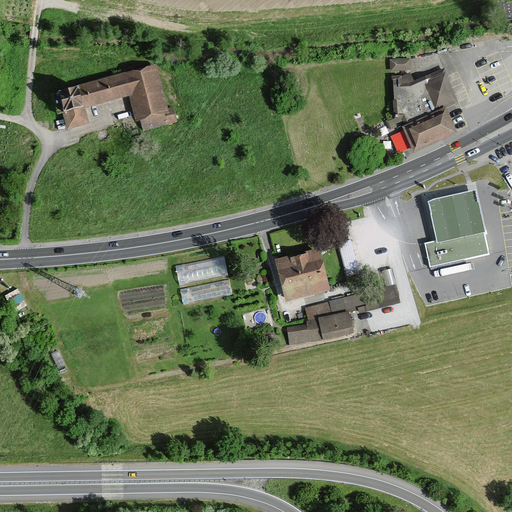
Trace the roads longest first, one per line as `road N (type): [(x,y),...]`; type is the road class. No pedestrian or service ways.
road 1 (primary): [(0,259),(149,245),(250,224),(381,185),(509,126)]
road 2 (motorway): [(435,511),(376,483),(307,473),(0,477)]
road 3 (track): [(46,0),(176,26),(431,0)]
road 4 (motorway): [(0,490),(225,489),(292,511)]
road 5 (track): [(40,0),(24,122)]
